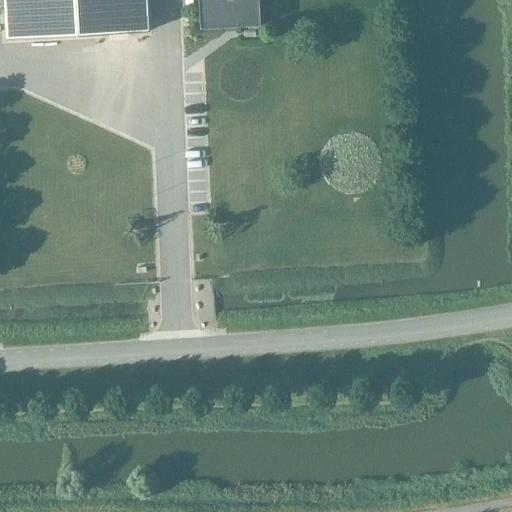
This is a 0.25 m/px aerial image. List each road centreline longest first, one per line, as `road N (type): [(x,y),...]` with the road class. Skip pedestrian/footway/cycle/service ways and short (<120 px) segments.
road 1 (unclassified): [(0,361),(371,334),(511,315)]
road 2 (unknown): [(175,348),(155,122),(123,91),(0,66)]
